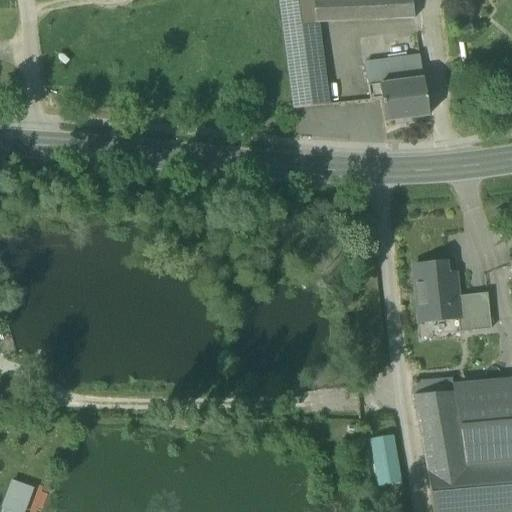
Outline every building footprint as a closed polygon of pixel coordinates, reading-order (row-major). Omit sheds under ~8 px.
[(328,106),(317,23),(314,23),(313,0),(277,0),(282,28),(293,110),(328,106)] [(313,0),(314,23),(317,23),(413,19),(411,0),(313,0)] [(364,66),(367,87),(422,79),(419,58),(364,66)] [(427,117),(422,79),(367,87),(370,102),(380,100),(384,123),(427,117)] [(443,264),(412,267),(418,324),(458,320),(459,320),(457,297),(455,276),(444,277),(443,264)] [(487,294),(457,297),(459,320),(458,320),(459,333),(491,330),(487,294)] [(426,472),(433,511),(511,511),(511,464),(465,469),(452,390),(451,381),(412,383),(426,472)] [(511,384),(452,390),(465,469),(511,464),(511,384)] [(393,436),(370,440),(378,488),(401,484),(393,436)] [(26,511),(34,491),(11,481),(0,511),(2,511),(26,511)]
